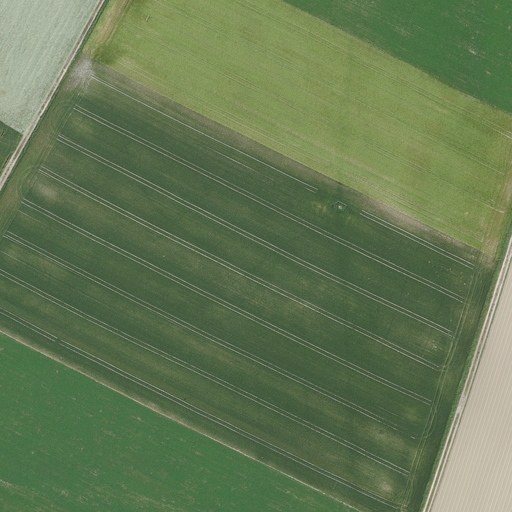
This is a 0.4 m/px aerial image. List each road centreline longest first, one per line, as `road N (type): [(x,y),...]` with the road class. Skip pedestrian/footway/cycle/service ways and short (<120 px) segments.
road 1 (track): [(426,511),(511,248)]
road 2 (track): [(99,0),(0,176)]
